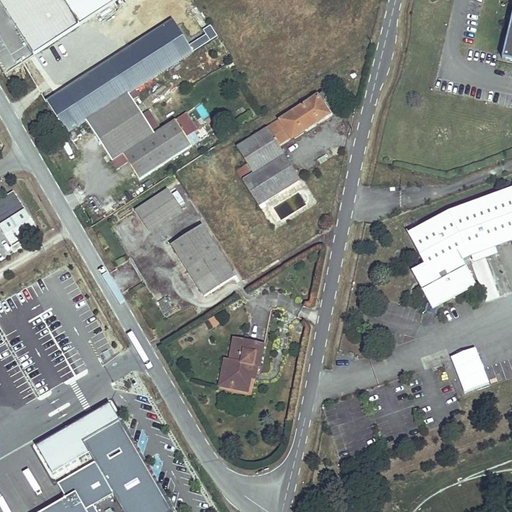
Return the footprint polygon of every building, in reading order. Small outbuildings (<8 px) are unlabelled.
[(0,0),(0,3),(34,55),(80,25),(63,0),(0,0)] [(511,12),(501,59),(511,62),(511,12)] [(173,20),(47,102),(67,135),(86,122),(129,94),(136,90),(193,52),(190,47),(173,20)] [(190,47),(193,52),(217,36),(211,26),(203,30),(207,36),(190,47)] [(129,94),(133,101),(140,96),(136,90),(129,94)] [(133,101),(129,94),(86,122),(112,162),(123,155),(139,181),(192,146),(186,137),(198,130),(187,113),(161,129),(155,134),(142,115),(133,101)] [(253,173),(284,155),(278,145),(291,137),(292,139),(329,114),(317,96),(237,148),(248,165),(253,173)] [(149,110),(142,115),(155,134),(161,129),(149,110)] [(272,186),(295,171),(284,155),(253,173),(243,179),(243,180),(259,206),(264,203),(277,195),(272,186)] [(243,179),(253,173),(248,165),(238,171),(243,179)] [(277,195),(300,181),(295,171),(272,186),(277,195)] [(511,188),(434,217),(394,239),(412,272),(399,279),(415,309),(423,311),(462,290),(449,266),(455,262),(511,241),(511,188)] [(136,211),(149,232),(181,211),(167,190),(136,211)] [(0,200),(0,225),(25,210),(14,192),(0,200)] [(25,210),(0,225),(0,228),(11,247),(38,230),(25,210)] [(203,228),(202,226),(171,245),(204,297),(235,278),(235,277),(232,272),(205,231),(203,228)] [(423,311),(415,309),(413,315),(421,318),(423,311)] [(264,345),(238,340),(236,353),(231,352),(229,361),(225,382),(239,385),(238,390),(248,392),(251,377),(249,377),(250,372),(257,373),(258,367),(260,367),(264,345)] [(40,380),(54,374),(41,343),(27,349),(40,380)] [(219,386),(238,390),(239,385),(225,382),(229,361),(224,360),(219,386)] [(120,421),(84,442),(95,462),(114,494),(124,511),(171,511),(172,511),(120,421)] [(75,493),(86,511),(96,511),(93,506),(114,494),(95,462),(58,484),(66,498),(75,493)] [(66,498),(42,511),(86,511),(75,493),(66,498)]
